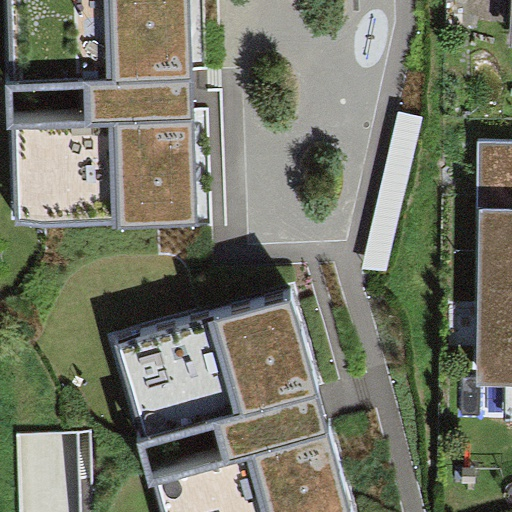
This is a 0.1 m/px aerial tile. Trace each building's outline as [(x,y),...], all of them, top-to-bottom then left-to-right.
[(1,0),(10,215),(194,207),(190,108),(185,0),(1,0)] [(195,0),(202,208),(219,208),(212,0),(195,0)] [(423,116),(398,110),(363,268),(387,271),(423,116)] [(511,137),(482,137),(479,368),(507,368),(507,412),(511,411),(511,137)] [(166,511),(350,511),(291,287),(119,333),(166,511)]
